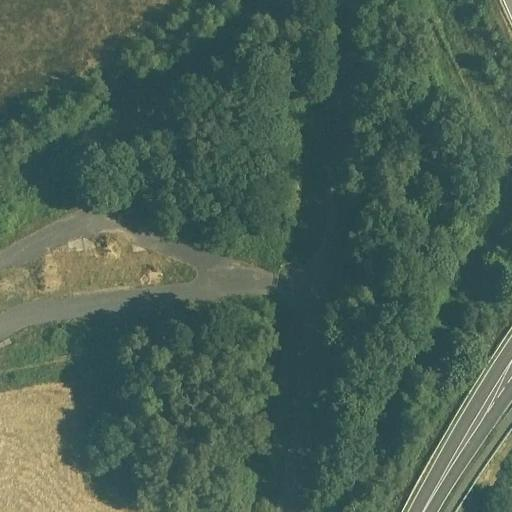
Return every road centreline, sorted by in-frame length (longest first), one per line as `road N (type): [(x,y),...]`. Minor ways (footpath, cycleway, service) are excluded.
road 1 (track): [(363,0),(334,211)]
road 2 (tertiary): [(428,511),(511,379)]
